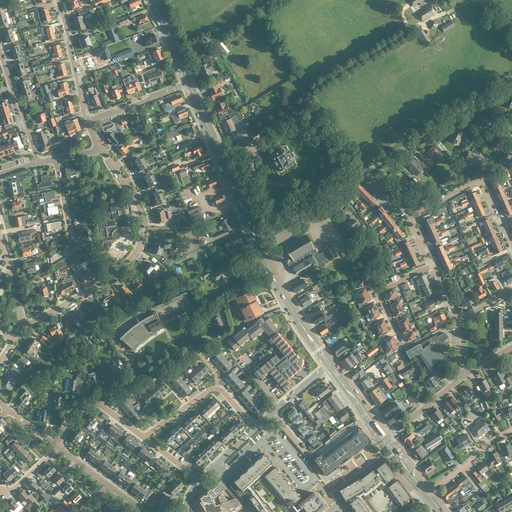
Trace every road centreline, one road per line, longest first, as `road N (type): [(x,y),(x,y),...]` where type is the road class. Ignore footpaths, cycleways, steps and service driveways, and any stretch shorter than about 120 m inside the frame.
road 1 (track): [(216,146),(411,29),(480,2)]
road 2 (residential): [(25,325),(104,281),(138,249),(139,208),(101,149)]
road 3 (residential): [(364,172),(511,78)]
road 4 (primary): [(256,240),(189,83)]
road 5 (primary): [(329,364),(256,240)]
road 6 (residential): [(256,240),(364,172)]
road 7 (residential): [(57,0),(86,122)]
road 8 (residential): [(96,402),(130,380),(116,337),(144,310)]
